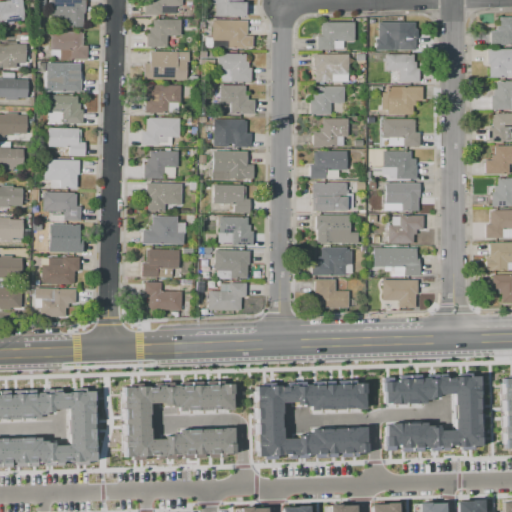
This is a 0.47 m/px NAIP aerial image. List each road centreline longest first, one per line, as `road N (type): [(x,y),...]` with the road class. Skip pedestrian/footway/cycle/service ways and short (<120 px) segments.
road 1 (residential): [(0,493),(511,480)]
road 2 (tertiary): [(106,350),(114,0)]
road 3 (residential): [(451,340),(450,0)]
road 4 (residential): [(277,345),(281,6)]
road 5 (residential): [(281,6),(451,2)]
road 6 (residential): [(150,419),(237,422),(242,488)]
road 7 (residential): [(288,418),(438,411)]
